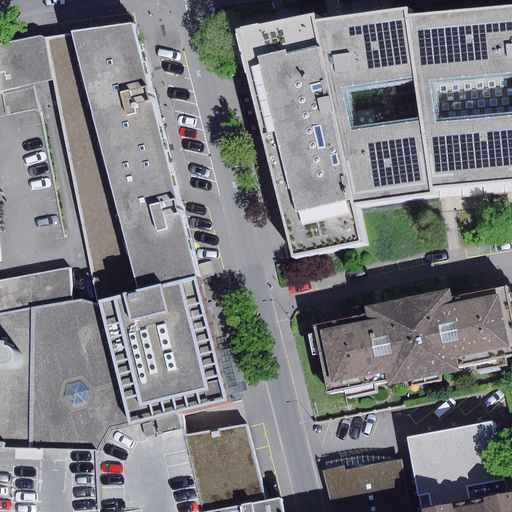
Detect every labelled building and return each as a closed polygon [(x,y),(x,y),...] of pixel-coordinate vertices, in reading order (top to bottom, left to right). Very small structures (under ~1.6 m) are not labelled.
[(408,10),(318,23),(355,205),(434,197),(433,189),(511,182),(511,6),(411,18),(408,10)] [(355,205),(318,23),(316,15),(239,32),(295,259),(363,241),(355,205)] [(85,237),(180,214),(147,96),(127,21),(69,30),(70,33),(45,38),(52,78),(85,237)] [(0,86),(33,81),(41,80),(52,78),(45,38),(40,36),(33,37),(0,45),(0,86)] [(0,281),(69,267),(33,81),(0,86),(0,281)] [(197,277),(180,214),(85,237),(98,299),(197,277)] [(0,281),(0,309),(73,301),(69,267),(0,281)] [(0,363),(0,439),(4,440),(4,448),(96,450),(110,428),(177,413),(226,402),(197,277),(98,299),(100,306),(73,301),(0,309),(0,340),(5,340),(5,344),(15,344),(17,346),(19,348),(20,351),(20,354),(20,356),(20,359),(19,361),(17,363),(14,364),(0,363)] [(509,356),(511,355),(511,324),(504,289),(453,300),(451,288),(408,298),(425,375),(509,356)] [(425,375),(408,298),(363,308),(364,312),(311,324),(326,393),(386,379),(387,383),(425,375)] [(0,363),(14,364),(17,363),(19,361),(20,359),(20,356),(20,354),(20,351),(19,348),(17,346),(15,344),(5,344),(5,340),(0,340),(0,363)] [(98,511),(208,511),(265,501),(247,425),(182,438),(177,413),(110,428),(96,450),(98,511)] [(407,438),(420,510),(507,494),(492,421),(407,438)] [(0,439),(0,511),(98,511),(96,450),(4,448),(4,440),(0,439)] [(326,461),(328,470),(344,467),(345,471),(395,460),(394,458),(384,457),(369,456),(362,457),(340,459),(326,461)] [(325,471),(333,511),(412,511),(413,511),(401,459),(395,460),(345,471),(344,467),(328,470),(325,471)] [(511,511),(511,492),(507,494),(420,510),(413,511),(412,511),(511,511)] [(281,511),(278,498),(265,501),(208,511),(281,511)]
